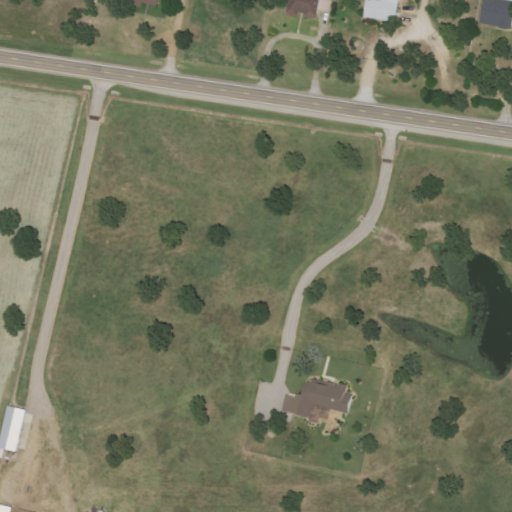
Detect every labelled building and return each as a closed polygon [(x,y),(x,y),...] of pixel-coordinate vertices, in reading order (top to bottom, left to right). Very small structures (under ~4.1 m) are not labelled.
[(126,0),(155,9),(157,0),(126,0)] [(332,0),(288,0),(285,15),(297,17),(298,15),(316,18),(318,10),(330,12),(332,0)] [(398,0),(380,0),(380,1),(375,0),(365,0),(363,19),(396,22),(398,0)] [(511,15),(511,2),(501,0),(483,0),(478,23),(509,29),(511,15)] [(309,418),(311,405),(346,412),(351,386),(309,379),(306,395),(296,393),(295,398),(284,396),(281,413),(309,418)] [(310,418),(327,422),(330,409),(313,405),(310,418)] [(0,440),(0,449),(19,452),(25,410),(5,407),(0,440)]
